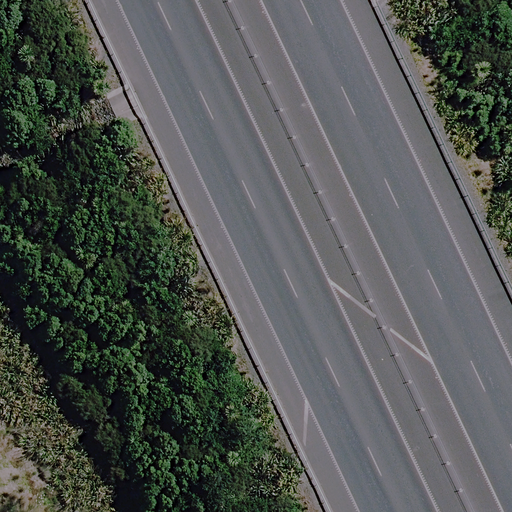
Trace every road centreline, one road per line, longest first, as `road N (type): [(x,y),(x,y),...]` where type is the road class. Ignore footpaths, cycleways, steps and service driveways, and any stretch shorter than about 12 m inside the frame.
road 1 (motorway): [(396,511),(156,0)]
road 2 (motorway): [(307,0),(511,437)]
